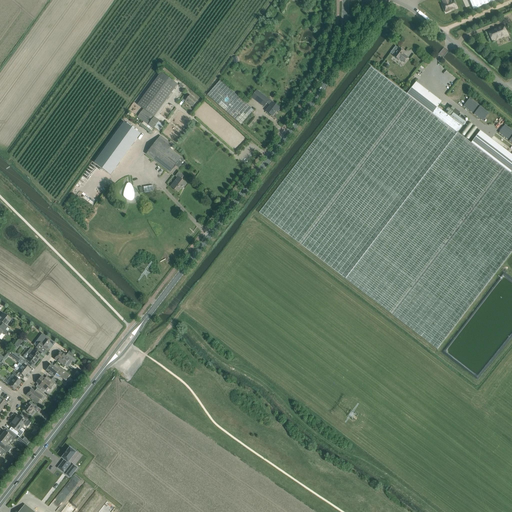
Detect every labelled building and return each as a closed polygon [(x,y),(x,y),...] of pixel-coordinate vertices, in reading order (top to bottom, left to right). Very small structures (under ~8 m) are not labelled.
[(457,8),(453,0),(450,1),(449,0),(441,0),(442,1),(443,1),(444,4),(443,4),(446,12),(457,8)] [(496,0),(469,0),(473,9),(496,0)] [(498,28),(489,32),(492,40),(504,35),(503,31),(506,30),(504,25),(498,27),(498,28)] [(396,46),(391,53),(394,55),(394,56),(399,60),(400,59),(404,63),(408,58),(405,55),(405,56),(403,55),(405,52),(400,48),(399,49),(396,46),(395,46),(396,46)] [(457,132),(462,126),(437,107),(442,101),(416,82),(407,94),(371,67),(259,213),(345,279),(437,349),(511,251),(511,155),(480,131),(471,143),(457,132)] [(143,108),(141,111),(152,119),(149,122),(139,114),(137,116),(153,128),(159,120),(153,117),(178,84),(161,72),(137,104),(143,108)] [(254,110),(220,80),(207,95),(241,125),(254,110)] [(280,108),(272,102),(269,100),(257,90),(252,97),(264,107),(267,103),(270,105),(266,111),(273,116),(277,111),(278,112),(280,108)] [(197,102),(190,96),(186,101),(193,107),(197,102)] [(470,98),(463,106),(472,113),(479,105),(470,98)] [(460,112),(450,105),(445,112),(450,116),(453,112),(457,115),(460,112)] [(480,106),(474,114),(483,121),(489,113),(480,106)] [(124,122),(95,163),(111,174),(140,134),(124,122)] [(472,134),(476,127),(468,122),(461,134),(469,138),(471,134),(472,134)] [(511,130),(505,125),(499,133),(508,140),(511,133),(511,130)] [(184,160),(169,149),(172,145),(160,136),(146,154),(170,172),(176,165),(178,167),(184,160)] [(187,183),(181,179),(184,176),(178,172),(175,176),(177,178),(171,186),(173,189),(174,190),(175,191),(176,191),(178,192),(183,187),(184,187),(187,183)] [(135,192),(132,193),(131,183),(129,183),(127,186),(127,189),(127,193),(127,196),(129,199),(131,200),(132,200),(133,199),(134,197),(135,195),(135,192)] [(6,325),(11,319),(3,313),(0,317),(0,321),(3,323),(0,326),(5,329),(6,330),(8,327),(6,325)] [(40,343),(36,347),(40,350),(44,353),(47,348),(46,347),(50,342),(48,341),(49,339),(42,333),(37,340),(40,343)] [(13,347),(18,351),(24,343),(19,339),(13,347)] [(39,358),(37,357),(39,354),(31,347),(27,352),(30,355),(26,359),(34,365),(39,358)] [(28,372),(31,370),(28,368),(30,365),(10,350),(7,354),(22,365),(17,371),(24,376),(27,372),(28,372)] [(64,366),(68,360),(71,362),(72,361),(74,363),(76,360),(67,354),(65,356),(60,352),(54,359),(64,366)] [(70,375),(64,371),(56,365),(55,367),(50,364),(46,370),(48,372),(48,373),(53,377),(56,374),(65,381),(70,375)] [(12,375),(6,383),(9,385),(14,390),(18,384),(19,385),(21,382),(15,377),(12,375)] [(51,389),(55,383),(48,377),(46,380),(41,376),(36,383),(45,390),(48,387),(51,389)] [(44,398),(46,395),(38,389),(36,393),(31,389),(26,395),(37,403),(42,397),(44,398)] [(36,410),(38,408),(30,401),(28,404),(26,402),(22,408),(30,414),(34,409),(36,410)] [(31,422),(29,420),(25,417),(23,419),(17,415),(16,416),(13,420),(22,427),(24,424),(27,427),(31,422)] [(20,429),(22,427),(13,420),(10,423),(11,424),(9,425),(15,430),(13,432),(19,437),(23,432),(20,429)] [(16,436),(14,435),(7,429),(8,430),(6,432),(4,431),(1,436),(8,441),(11,438),(13,440),(16,436)] [(6,445),(8,441),(1,436),(0,436),(0,442),(1,444),(0,445),(0,446),(7,452),(11,448),(6,445)] [(63,461),(56,469),(62,474),(69,465),(67,464),(75,453),(68,449),(60,459),(63,461)]
